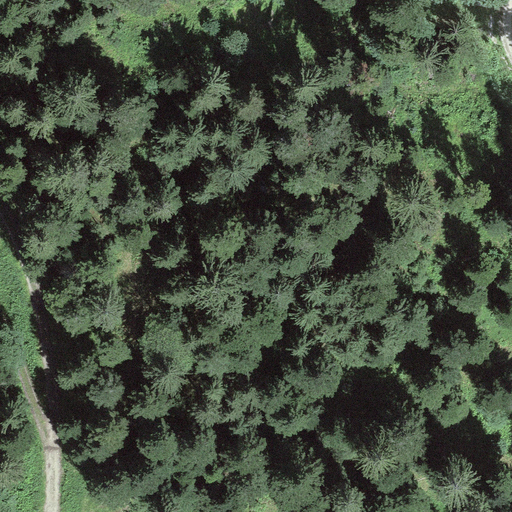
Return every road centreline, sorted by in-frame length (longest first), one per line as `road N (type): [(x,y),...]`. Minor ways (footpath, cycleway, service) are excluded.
road 1 (track): [(53,511),(54,456),(0,199)]
road 2 (track): [(54,456),(35,434),(0,334)]
